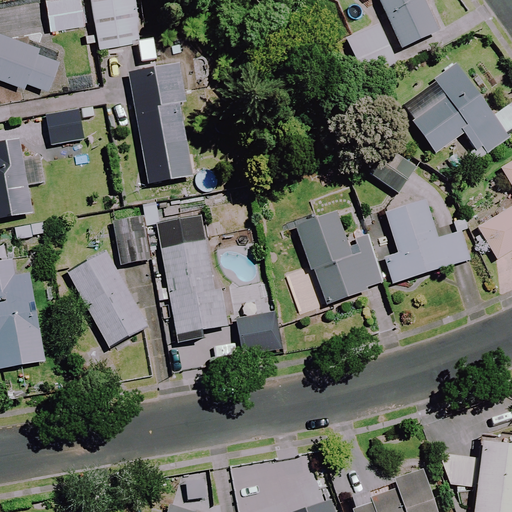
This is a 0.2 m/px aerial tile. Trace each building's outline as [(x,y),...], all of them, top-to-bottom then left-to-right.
[(82,28),(78,0),(52,0),(43,1),(48,32),(82,28)] [(138,43),(129,0),(87,0),(97,51),(138,43)] [(439,34),(423,0),(377,0),(401,52),(439,34)] [(398,68),(377,27),(345,43),(366,84),(398,68)] [(0,81),(21,89),(23,85),(45,93),(56,63),(33,55),(35,50),(0,37),(0,81)] [(491,62),(489,49),(457,54),(459,67),(491,62)] [(511,104),(493,118),(455,67),(428,87),(441,104),(412,125),(434,157),(463,135),(481,159),(508,139),(505,135),(511,130),(511,104)] [(183,106),(177,69),(131,77),(146,161),(185,154),(177,107),(183,106)] [(44,119),(50,148),(83,141),(78,112),(44,119)] [(0,222),(31,216),(26,188),(46,184),(42,164),(41,158),(21,162),(18,146),(0,149),(0,222)] [(412,174),(388,157),(373,179),(396,196),(412,174)] [(511,252),(511,164),(501,172),(511,189),(511,209),(477,231),(496,262),(511,252)] [(433,233),(424,205),(369,222),(389,287),(470,262),(458,225),(433,233)] [(344,244),(335,216),(297,228),(312,274),(315,273),(326,306),(380,288),(364,238),(344,244)] [(208,268),(200,220),(158,227),(179,346),(201,342),(200,334),(226,329),(215,267),(208,268)] [(150,261),(140,221),(111,228),(121,269),(150,261)] [(9,279),(4,249),(0,249),(0,371),(43,364),(28,276),(9,279)] [(146,331),(106,254),(68,274),(108,351),(146,331)] [(278,354),(271,316),(236,322),(242,360),(278,354)] [(479,461),(441,456),(451,487),(476,490),(473,511),(511,511),(511,449),(481,446),(479,461)] [(432,511),(421,476),(394,485),(396,490),(369,499),(372,508),(358,511),(432,511)]
